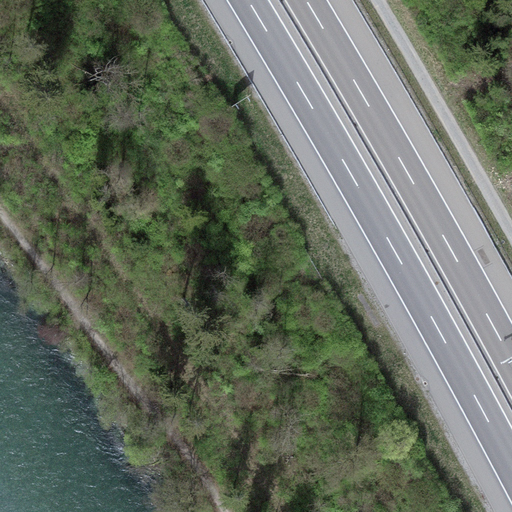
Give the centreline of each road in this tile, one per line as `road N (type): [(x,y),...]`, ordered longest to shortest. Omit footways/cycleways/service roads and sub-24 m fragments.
road 1 (motorway): [(247,0),(511,466)]
road 2 (motorway): [(511,360),(305,0)]
road 3 (track): [(378,0),(511,233)]
